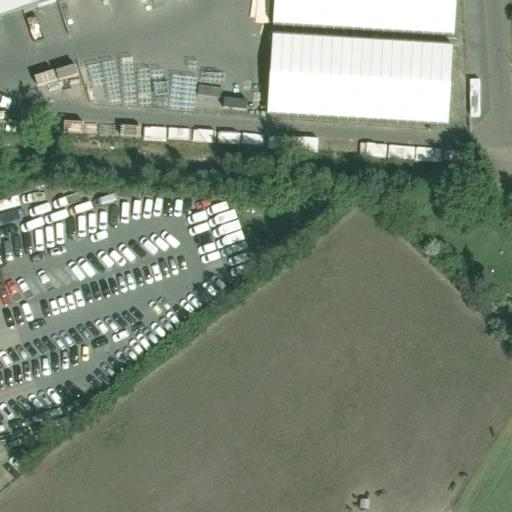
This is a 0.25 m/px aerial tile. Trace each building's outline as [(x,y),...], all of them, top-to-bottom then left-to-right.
[(0,0),(0,21),(57,3),(56,0),(0,0)] [(453,0),(273,0),(272,26),(451,37),(453,0)] [(45,7),(46,17),(64,16),(63,6),(45,7)] [(192,33),(192,43),(214,42),(214,32),(192,33)] [(446,127),(451,47),(271,36),(266,116),(446,127)] [(234,51),(234,42),(211,43),(211,52),(234,51)] [(59,93),(77,90),(75,78),(57,82),(59,93)] [(216,90),(216,114),(241,114),(242,90),(216,90)] [(34,206),(0,217),(4,228),(37,217),(34,206)]
